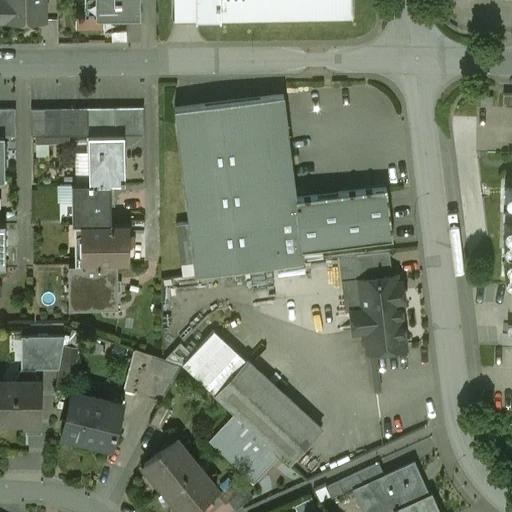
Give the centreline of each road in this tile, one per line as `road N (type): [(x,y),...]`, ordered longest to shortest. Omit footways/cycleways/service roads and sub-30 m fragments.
road 1 (residential): [(417,60),(466,442),(476,470),(511,502)]
road 2 (residential): [(0,66),(417,60)]
